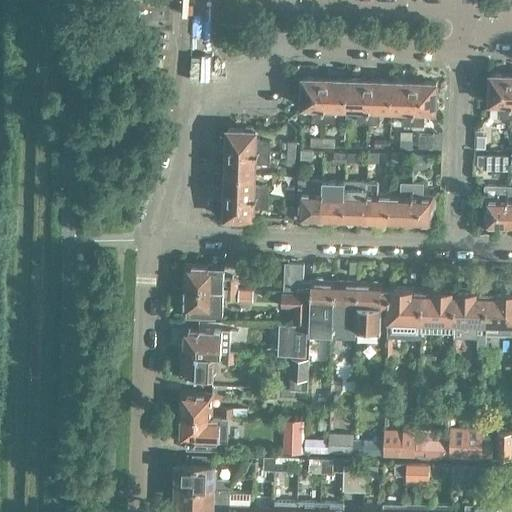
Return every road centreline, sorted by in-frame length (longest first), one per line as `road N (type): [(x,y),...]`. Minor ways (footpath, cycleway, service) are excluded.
road 1 (residential): [(134,511),(145,241),(180,225)]
road 2 (residential): [(180,225),(453,249)]
road 3 (residential): [(193,89),(298,47),(458,47)]
road 4 (residential): [(453,249),(458,47)]
road 5 (residential): [(459,7),(299,0)]
road 6 (residential): [(180,225),(193,89)]
